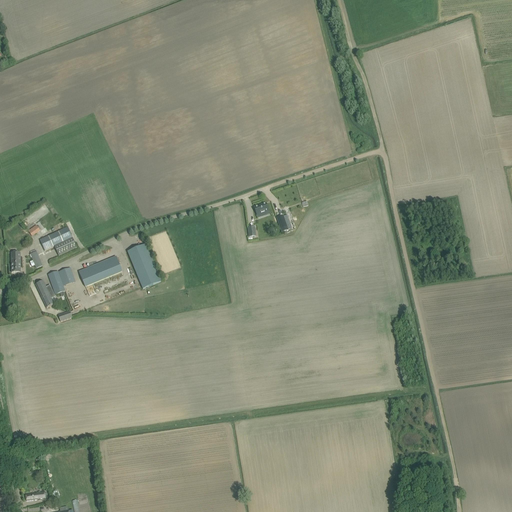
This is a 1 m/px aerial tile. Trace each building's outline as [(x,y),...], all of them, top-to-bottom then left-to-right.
[(270,214),(266,204),(254,208),(257,216),(265,213),(266,215),(270,214)] [(288,230),(283,216),(277,219),(282,233),(288,230)] [(28,232),(32,237),(40,231),(36,226),(28,232)] [(73,238),(70,234),(68,228),(40,241),(45,251),(73,238)] [(54,247),(59,257),(77,248),(73,239),(54,247)] [(162,282),(148,249),(146,245),(128,252),(143,289),(162,282)] [(20,253),(11,253),(12,273),(21,273),(20,253)] [(31,255),(36,269),(42,266),(37,253),(31,255)] [(122,272),(118,262),(116,257),(79,273),(85,288),(122,272)] [(75,282),(71,268),(59,272),(60,277),(50,280),(55,294),(65,291),(63,286),(75,282)] [(36,285),(47,309),(55,305),(51,298),(55,296),(50,286),(46,287),(44,282),(36,285)] [(70,312),(58,316),(60,323),(72,319),(70,312)] [(46,498),(45,492),(26,495),(27,501),(38,500),(38,499),(46,498)]
